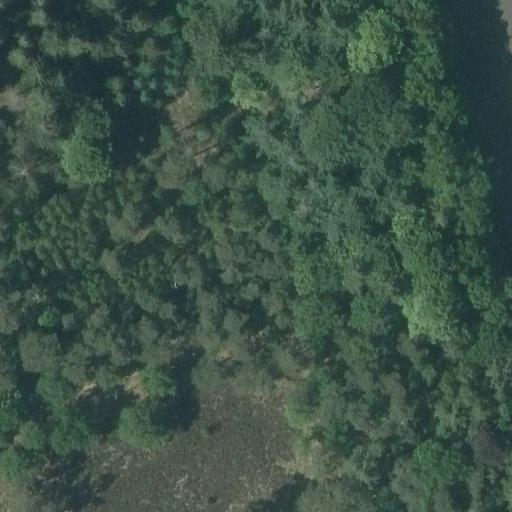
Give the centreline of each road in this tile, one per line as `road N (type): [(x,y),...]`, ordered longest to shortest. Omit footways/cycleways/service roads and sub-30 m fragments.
road 1 (track): [(295,326),(204,0)]
road 2 (track): [(293,511),(295,326)]
